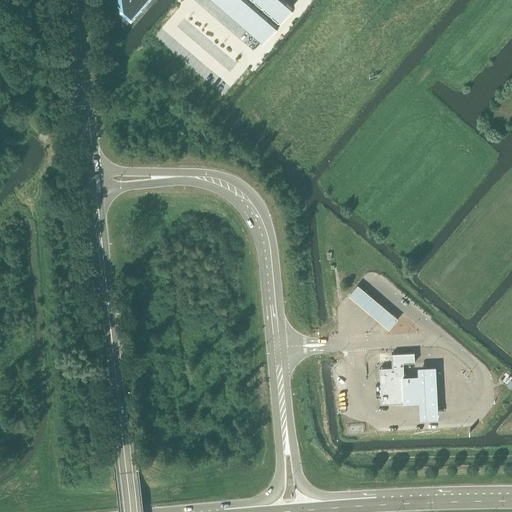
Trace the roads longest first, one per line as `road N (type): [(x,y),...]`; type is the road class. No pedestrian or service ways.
road 1 (primary): [(130,511),(92,188)]
road 2 (primary): [(284,416),(262,224),(239,192),(193,176)]
road 3 (primary): [(511,501),(330,508)]
road 4 (tertiary): [(91,170),(75,0)]
